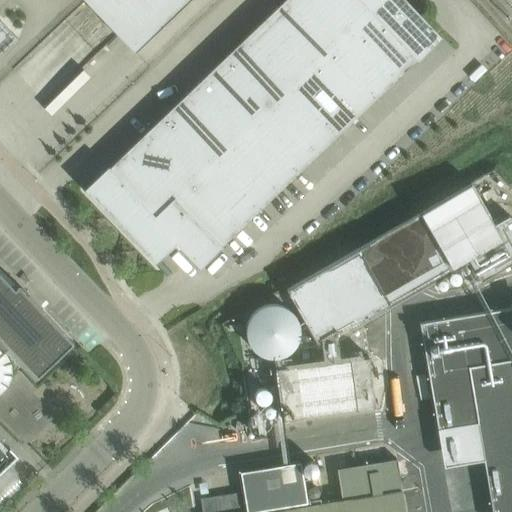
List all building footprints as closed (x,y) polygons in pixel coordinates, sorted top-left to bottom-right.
[(221,245),(416,59),(418,60),(442,37),(406,0),(284,0),(109,167),(108,166),(84,189),(155,264),(176,243),(200,268),(222,246),(221,245)] [(84,0),(85,0),(135,52),(189,0),(84,0)] [(0,20),(0,37),(8,30),(0,21),(0,20)] [(501,235),(467,254),(480,278),(511,259),(511,215),(509,212),(493,221),(501,235)] [(0,471),(16,456),(0,438),(0,389),(5,385),(7,387),(8,386),(5,384),(9,375),(12,375),(12,374),(9,374),(8,364),(11,363),(11,362),(8,363),(3,354),(11,347),(37,375),(73,341),(42,309),(38,312),(0,271),(0,471)] [(275,365),(300,323),(260,299),(235,341),(275,365)] [(511,307),(420,323),(423,341),(426,362),(430,384),(470,377),(471,389),(478,426),(511,420),(511,307)] [(273,418),(369,410),(364,356),(333,358),(332,346),(317,347),(319,364),(247,370),(251,417),(273,415),(273,418)] [(219,496),(201,499),(201,503),(202,511),(406,511),(398,458),(338,467),(343,499),(307,503),(300,463),(260,469),(240,472),(243,492),(219,496)] [(0,505),(23,484),(9,468),(0,476),(0,505)]
